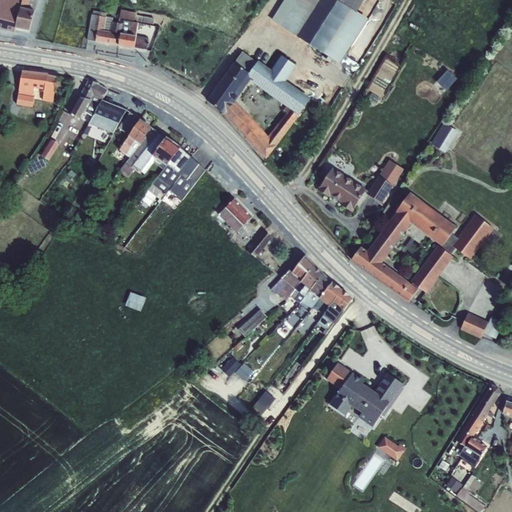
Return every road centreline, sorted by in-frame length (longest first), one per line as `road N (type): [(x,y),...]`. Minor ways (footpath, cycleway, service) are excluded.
road 1 (secondary): [(0,53),(85,67),(161,96),(237,158),(368,294),(423,333),(511,377)]
road 2 (track): [(368,294),(207,511)]
road 3 (track): [(279,203),(405,0)]
